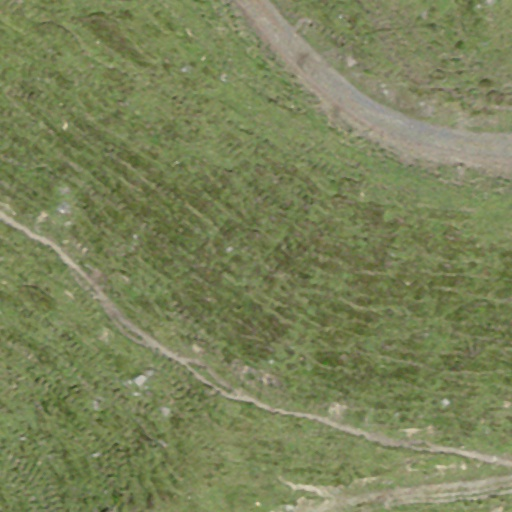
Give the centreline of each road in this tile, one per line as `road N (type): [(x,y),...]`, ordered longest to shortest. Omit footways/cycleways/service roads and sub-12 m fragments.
road 1 (track): [(511,150),(450,146),(387,129),(327,90),(249,0)]
road 2 (track): [(511,480),(373,494),(316,511)]
